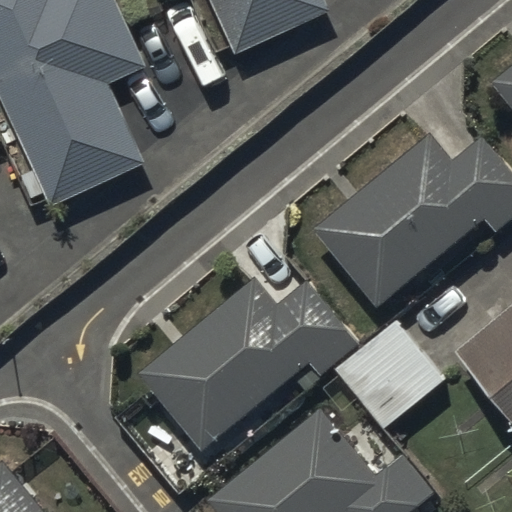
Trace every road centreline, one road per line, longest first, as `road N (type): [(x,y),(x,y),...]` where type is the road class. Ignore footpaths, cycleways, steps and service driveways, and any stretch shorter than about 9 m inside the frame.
road 1 (residential): [(38,349),(463,0)]
road 2 (residential): [(38,349),(172,511)]
